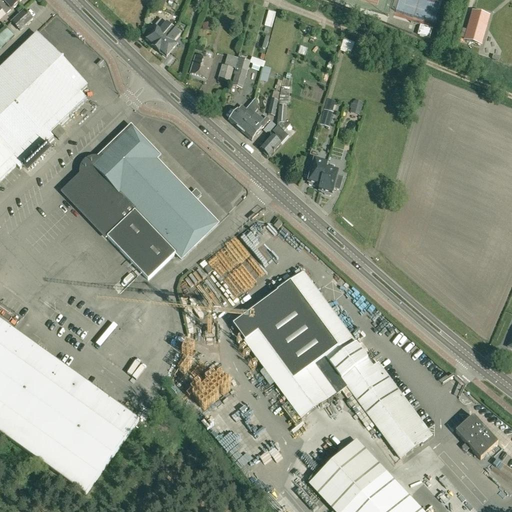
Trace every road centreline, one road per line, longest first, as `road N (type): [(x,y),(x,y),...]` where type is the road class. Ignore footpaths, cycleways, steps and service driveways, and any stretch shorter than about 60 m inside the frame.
road 1 (secondary): [(511,392),(170,98),(73,0)]
road 2 (track): [(320,18),(511,98)]
